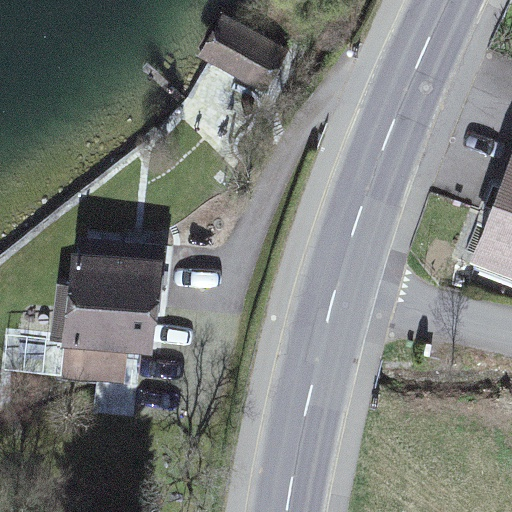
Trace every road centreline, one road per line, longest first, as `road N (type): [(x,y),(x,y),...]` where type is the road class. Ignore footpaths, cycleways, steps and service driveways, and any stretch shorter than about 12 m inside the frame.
road 1 (secondary): [(336,287),(444,0)]
road 2 (secondary): [(287,511),(336,287)]
road 3 (residential): [(336,287),(511,324)]
